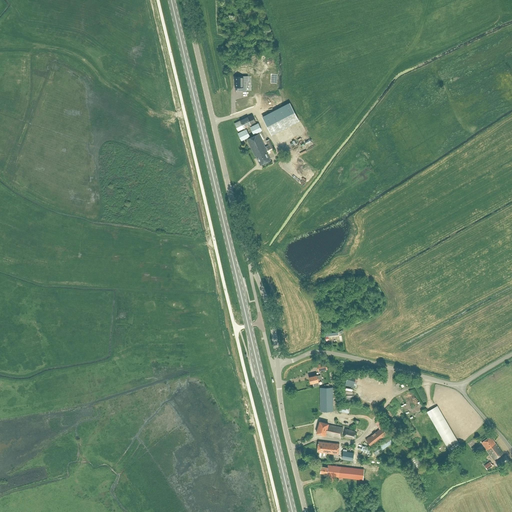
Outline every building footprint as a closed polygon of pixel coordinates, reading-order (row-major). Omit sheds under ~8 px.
[(235,87),(242,87),(242,81),(244,81),(244,76),(234,76),(234,80),(235,80),(235,87)] [(263,116),(272,134),(298,120),(289,102),(263,116)] [(252,114),(234,123),(238,131),(255,122),(252,114)] [(253,134),(261,130),(258,123),(250,127),(250,128),(253,134)] [(238,133),(241,140),(249,136),(245,130),(238,133)] [(258,134),(247,139),(255,156),(256,156),(260,165),(270,160),(266,151),(273,147),(269,139),(266,141),(268,145),(265,147),(258,134)] [(309,377),(310,383),(312,383),(313,386),(319,385),(317,379),(321,378),(320,375),(317,375),(309,377)] [(320,411),(332,411),(332,387),(320,387),(320,411)] [(351,401),(357,403),(360,394),(354,392),(351,401)] [(403,395),(398,399),(402,405),(407,401),(403,395)] [(426,412),(449,450),(459,444),(437,406),(426,412)] [(318,427),(330,431),(341,433),(343,427),(328,424),(320,421),(318,427)] [(330,431),(318,427),(316,433),(325,435),(332,436),(340,438),(341,433),(330,431)] [(382,427),(370,437),(375,443),(387,434),(382,427)] [(353,439),(355,431),(345,428),(343,437),(353,439)] [(409,434),(413,445),(419,443),(415,432),(409,434)] [(490,436),(481,442),(493,460),(502,453),(490,436)] [(473,440),(467,444),(470,448),(476,444),(473,440)] [(317,452),(333,453),(338,454),(339,444),(318,441),(317,452)] [(376,454),(382,450),(378,444),(373,448),(376,454)] [(365,446),(363,450),(361,454),(367,456),(369,452),(370,448),(365,446)] [(347,450),(343,449),(342,459),(352,460),(354,452),(347,451),(347,450)] [(505,455),(500,458),(501,459),(497,461),(500,466),(509,460),(505,455)] [(492,464),(490,461),(484,465),(487,469),(490,467),(491,468),(494,465),(493,464),(492,464)] [(327,475),(340,477),(354,479),(363,480),(364,469),(354,468),(341,466),(341,467),(328,465),(328,467),(321,466),(320,472),(327,473),(327,475)]
